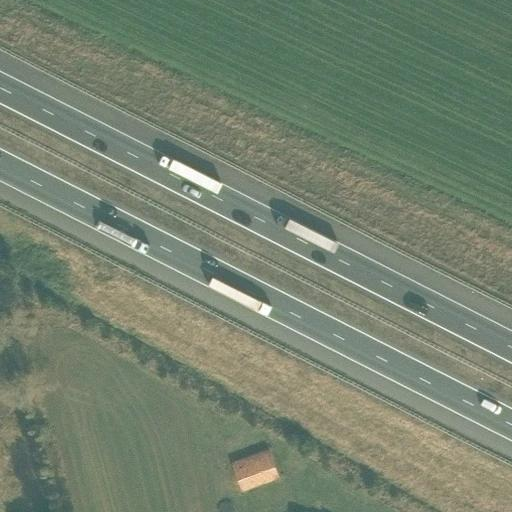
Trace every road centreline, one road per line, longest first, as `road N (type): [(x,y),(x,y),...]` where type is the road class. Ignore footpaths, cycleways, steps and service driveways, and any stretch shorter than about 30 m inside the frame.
road 1 (motorway): [(511,344),(0,77)]
road 2 (motorway): [(0,161),(511,419)]
